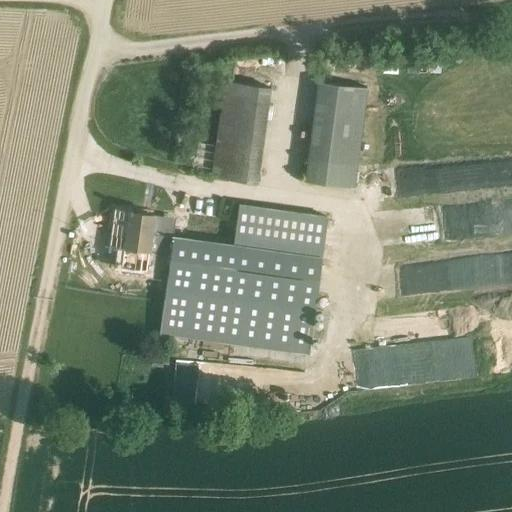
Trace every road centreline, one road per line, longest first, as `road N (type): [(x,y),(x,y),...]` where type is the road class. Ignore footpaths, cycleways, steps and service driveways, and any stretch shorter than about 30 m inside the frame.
road 1 (track): [(511,11),(95,52)]
road 2 (unclassified): [(54,286),(101,0)]
road 3 (track): [(10,511),(54,286)]
